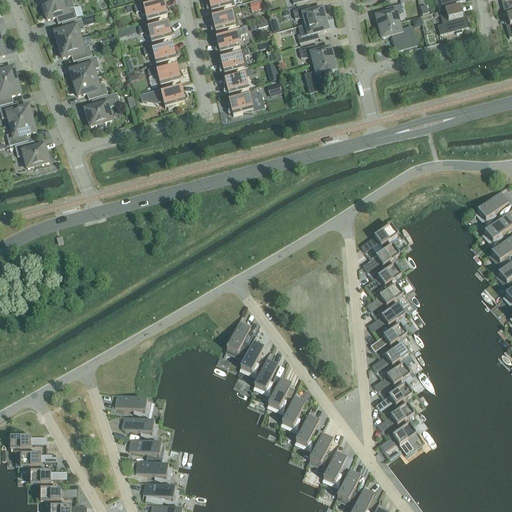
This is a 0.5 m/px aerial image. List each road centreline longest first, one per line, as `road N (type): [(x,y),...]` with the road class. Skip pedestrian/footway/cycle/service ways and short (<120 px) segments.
road 1 (tertiary): [(95,213),(376,138)]
road 2 (residential): [(71,149),(207,113),(184,0)]
road 3 (residential): [(370,464),(347,213)]
road 4 (residential): [(370,464),(233,282)]
road 5 (unclassified): [(347,213),(419,169),(511,164)]
road 6 (unclassified): [(85,367),(233,282)]
road 7 (residential): [(361,71),(488,37),(481,0)]
road 8 (residential): [(71,149),(12,0)]
road 9 (residential): [(85,367),(131,511)]
road 10 (unclassified): [(233,282),(347,213)]
road 11 (residential): [(34,396),(100,511)]
